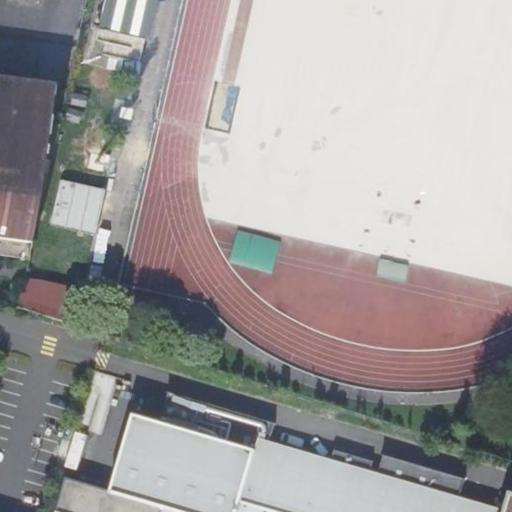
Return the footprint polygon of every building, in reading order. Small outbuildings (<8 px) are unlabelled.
[(100,0),(95,23),(136,31),(142,6),(148,6),(149,0),(100,0)] [(0,69),(0,226),(20,229),(32,131),(45,133),(50,96),(37,94),(39,75),(0,69)] [(99,228),(104,183),(59,178),(54,222),(99,228)] [(20,307),(72,316),(78,283),(26,274),(20,307)] [(106,496),(60,483),(52,511),(451,511),(453,506),(460,485),(377,460),(371,482),(363,480),(367,467),(329,456),(325,468),(263,450),(270,428),(163,397),(154,427),(129,420),(106,496)]
